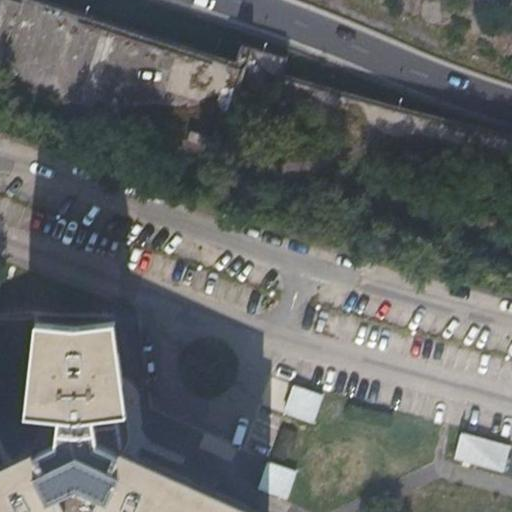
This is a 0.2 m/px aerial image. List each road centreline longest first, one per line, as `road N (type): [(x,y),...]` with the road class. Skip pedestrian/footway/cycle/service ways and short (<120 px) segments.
road 1 (motorway): [(0,20),(242,104),(511,177)]
road 2 (motorway): [(232,0),(511,105)]
road 3 (track): [(217,164),(302,169),(351,154),(385,124)]
